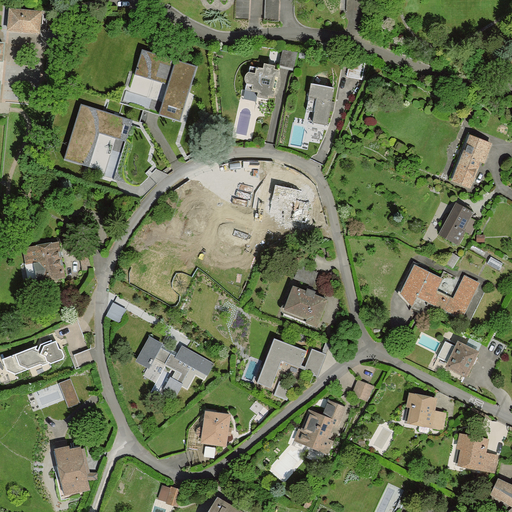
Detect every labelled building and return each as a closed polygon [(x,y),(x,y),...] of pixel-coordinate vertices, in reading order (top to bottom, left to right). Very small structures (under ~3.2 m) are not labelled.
[(238,0),(238,17),(251,18),(252,0),(238,0)] [(42,12),(12,10),(10,31),(41,34),(42,12)] [(182,127),(200,67),(141,49),(133,75),(166,85),(156,119),(182,127)] [(298,54),(283,50),(280,66),(295,69),(298,54)] [(365,64),(351,62),(348,77),(362,80),(365,64)] [(275,92),(278,77),(282,78),(283,72),(277,71),(278,68),(267,66),(266,70),(259,69),(258,76),(250,74),(249,84),(255,85),(254,92),(261,93),(260,99),(270,101),(271,98),(277,99),(278,93),(275,92)] [(329,127),(336,91),(311,86),(306,111),(318,113),(316,124),(329,127)] [(133,121),(81,105),(63,161),(89,169),(100,135),(127,143),(133,121)] [(491,143),(470,136),(453,181),(470,188),(480,161),(484,162),(491,143)] [(306,222),(312,193),(276,185),(272,205),(285,208),(283,217),(306,222)] [(474,213),(457,205),(440,237),(456,245),(463,232),(469,235),(475,223),(470,220),(474,213)] [(63,277),(57,242),(24,248),(26,263),(33,262),(36,282),(63,277)] [(88,255),(81,256),(83,271),(90,270),(88,255)] [(415,297),(461,320),(478,284),(463,277),(452,298),(436,290),(441,279),(412,264),(397,294),(410,308),(415,297)] [(327,299),(292,285),(282,313),(305,322),(304,326),(315,330),(327,299)] [(106,316),(120,323),(127,310),(113,302),(106,316)] [(177,354),(149,337),(135,362),(147,369),(152,358),(180,373),(177,381),(170,378),(164,391),(177,398),(191,369),(198,374),(206,360),(181,346),(177,354)] [(275,339),(257,384),(271,389),(282,360),(319,374),(327,354),(312,349),(305,366),(301,365),(306,351),(275,339)] [(57,351),(52,342),(1,360),(5,371),(15,374),(38,366),(44,367),(64,360),(60,352),(57,351)] [(457,348),(445,343),(438,358),(449,363),(447,369),(466,378),(478,354),(459,345),(457,348)] [(70,379),(59,384),(68,408),(79,404),(70,379)] [(280,381),(274,396),(287,401),(293,386),(280,381)] [(373,387),(358,381),(351,397),(367,403),(373,387)] [(437,399),(412,394),(406,422),(420,425),(419,430),(421,432),(427,433),(429,432),(430,427),(443,429),(446,414),(435,412),(437,399)] [(323,417),(308,411),(296,442),(328,454),(332,443),(328,441),(333,428),(338,430),(346,408),(329,401),(323,417)] [(228,416),(204,412),(199,444),(223,448),(228,416)] [(489,440),(462,435),(457,466),(495,473),(498,457),(487,454),(489,440)] [(69,447),(56,449),(62,478),(58,479),(62,499),(83,495),(82,490),(89,488),(81,448),(69,450),(69,447)] [(511,485),(500,480),(493,495),(511,505),(511,485)] [(171,488),(167,503),(178,506),(182,491),(171,488)] [(309,497),(305,507),(310,510),(315,500),(309,497)] [(227,508),(218,503),(211,511),(243,511),(229,504),(227,508)]
